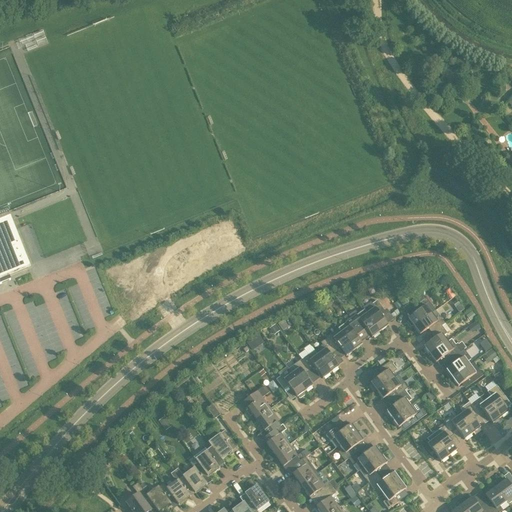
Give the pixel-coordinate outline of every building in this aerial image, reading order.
[(499,84),(510,96),(511,94),(511,84),(506,78),(499,84)] [(0,284),(1,284),(1,283),(8,280),(8,281),(11,280),(9,276),(28,268),(13,231),(0,235),(0,284)] [(408,320),(413,328),(432,314),(431,314),(435,311),(426,298),(416,306),(419,311),(408,320)] [(364,310),(380,332),(388,326),(379,315),(386,310),(379,300),(372,304),(371,302),(363,308),(364,310)] [(305,310),(309,317),(315,314),(311,307),(305,310)] [(348,316),(351,320),(358,330),(363,326),(370,336),(372,338),(380,332),(364,310),(358,315),(355,311),(348,316)] [(431,334),(432,334),(445,324),(438,315),(434,318),(432,314),(413,328),(419,336),(431,327),(434,332),(431,334)] [(351,320),(338,329),(354,351),(362,345),(360,343),(353,334),(358,330),(351,320)] [(278,324),(282,331),(288,327),(283,321),(278,324)] [(469,326),(475,336),(484,331),(478,321),(469,326)] [(423,348),(429,356),(447,342),(443,336),(447,334),(446,333),(450,331),(445,324),(432,334),(435,339),(423,348)] [(275,325),(269,329),(274,335),(279,331),(275,325)] [(326,340),(325,340),(332,349),(337,346),(346,357),(354,351),(338,329),(327,337),(325,334),(323,336),(326,340)] [(263,342),(258,334),(246,343),(251,351),(263,342)] [(485,351),(492,348),(488,339),(481,342),(485,351)] [(322,346),(314,352),(330,373),(338,367),(330,356),(335,352),(332,349),(325,340),(321,343),(322,346)] [(454,358),(464,350),(463,350),(461,352),(454,343),(450,346),(447,342),(429,356),(435,364),(447,355),(451,360),(454,358)] [(485,355),(490,363),(498,356),(493,349),(485,355)] [(403,350),(391,358),(399,368),(410,360),(403,350)] [(446,371),(452,379),(470,366),(467,362),(471,360),(464,350),(454,358),(458,362),(446,371)] [(301,360),(309,371),(314,368),(322,379),(330,373),(314,352),(317,355),(313,358),(311,354),(307,357),(306,355),(301,359),(302,360),(302,361),(301,360)] [(287,367),(286,368),(305,392),(313,387),(304,375),(309,371),(301,360),(288,370),(287,367)] [(376,391),(376,392),(394,379),(391,375),(397,370),(390,362),(378,370),(382,375),(370,384),(371,384),(370,385),(369,387),(373,391),(374,392),(376,391)] [(470,366),(452,379),(458,387),(462,385),(465,389),(483,376),(474,363),(470,366)] [(305,392),(286,368),(277,374),(280,377),(276,380),(283,390),(284,390),(285,392),(287,392),(290,390),(296,399),(297,398),(298,399),(300,399),(304,396),(304,395),(303,393),(305,392)] [(394,391),(398,396),(408,389),(401,380),(397,382),(394,379),(376,392),(382,400),(394,391)] [(491,397),(487,400),(501,418),(508,412),(506,409),(511,406),(495,384),(486,390),(491,397)] [(256,420),(270,409),(262,398),(269,393),(264,386),(251,396),(255,402),(247,408),(256,420)] [(386,412),(392,420),(415,403),(414,404),(408,396),(411,394),(408,389),(398,396),(384,405),(388,410),(386,412)] [(479,398),(470,405),(477,413),(479,416),(484,413),(492,424),(501,418),(487,400),(483,403),(479,398)] [(415,403),(392,420),(398,428),(410,420),(413,424),(426,415),(422,410),(421,411),(415,403)] [(463,413),(459,416),(472,434),(480,428),(472,417),(477,413),(479,416),(477,413),(470,405),(469,403),(460,409),(463,413)] [(207,409),(214,419),(220,415),(212,405),(207,409)] [(270,434),(282,425),(270,409),(256,420),(264,431),(267,429),(270,434)] [(444,423),(450,432),(455,428),(464,440),(472,434),(459,416),(455,419),(452,415),(443,422),(444,423)] [(158,421),(165,431),(170,427),(163,418),(158,421)] [(438,436),(435,438),(448,457),(457,451),(448,438),(453,435),(450,432),(444,423),(438,428),(440,430),(436,433),(438,436)] [(274,456),(289,445),(281,434),(286,431),(282,425),(270,434),(274,438),(266,444),(274,456)] [(335,442),(338,446),(357,433),(356,432),(357,431),(357,429),(354,425),(353,425),(351,426),(351,425),(339,433),(335,428),(326,435),(332,444),(335,442)] [(224,431),(208,443),(220,460),(237,448),(224,431)] [(348,459),(355,455),(351,450),(363,441),(362,440),(363,439),(364,438),(361,434),(359,434),(358,434),(357,433),(338,446),(341,450),(338,453),(345,462),(348,459)] [(448,457),(435,438),(431,441),(428,438),(420,445),(427,455),(432,451),(441,463),(448,457)] [(195,460),(207,477),(224,465),(220,460),(208,443),(203,447),(204,449),(193,457),(195,460)] [(290,462),(294,466),(305,458),(302,453),(298,457),(289,445),(274,456),(283,468),(290,462)] [(348,459),(358,472),(380,455),(375,447),(363,456),(359,451),(355,455),(348,459)] [(362,475),(369,484),(379,477),(375,472),(387,464),(380,455),(358,472),(362,469),(365,473),(362,475)] [(289,477),(292,475),(300,486),(315,475),(317,474),(305,458),(294,466),(286,472),(289,477)] [(178,469),(177,470),(195,494),(211,482),(207,477),(195,460),(190,464),(194,469),(183,477),(178,469)] [(176,482),(166,489),(175,501),(178,506),(195,494),(177,470),(171,474),(176,482)] [(377,489),(382,494),(400,481),(394,473),(382,482),(379,477),(369,484),(374,491),(377,489)] [(317,492),(320,497),(331,488),(328,484),(327,485),(324,481),(321,483),(315,475),(300,486),(309,498),(317,492)] [(506,480),(495,488),(506,502),(511,497),(511,484),(510,486),(506,480)] [(400,481),(382,494),(386,500),(382,503),(388,510),(398,503),(394,498),(406,489),(400,481)] [(143,483),(140,486),(144,493),(148,490),(143,483)] [(144,493),(140,486),(138,484),(132,487),(138,495),(126,504),(132,511),(149,511),(155,508),(146,496),(144,493)] [(146,496),(155,508),(157,511),(160,511),(175,501),(166,489),(163,484),(146,496)] [(350,485),(346,489),(354,500),(359,496),(350,485)] [(240,498),(243,503),(249,511),(256,511),(268,503),(256,486),(240,498)] [(316,507),(319,511),(332,511),(339,508),(331,497),(335,494),(331,488),(320,497),(324,501),(316,507)] [(490,501),(484,505),(489,511),(500,511),(503,511),(500,507),(506,502),(495,488),(485,495),(490,501)] [(472,498),(461,505),(466,511),(489,511),(484,505),(480,508),(472,498)] [(249,511),(243,503),(231,511),(249,511)]
